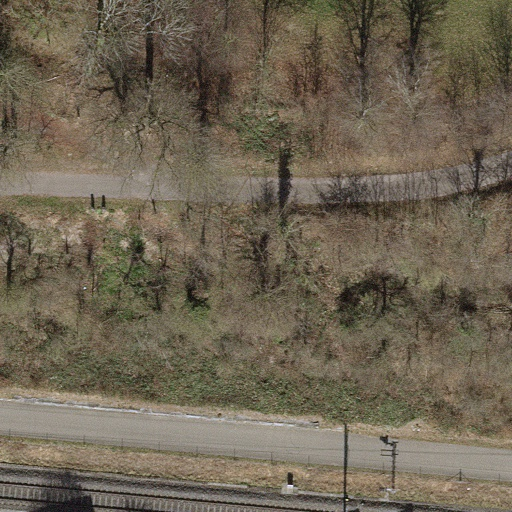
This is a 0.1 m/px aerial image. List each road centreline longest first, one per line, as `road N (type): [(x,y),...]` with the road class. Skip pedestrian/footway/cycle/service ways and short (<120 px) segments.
road 1 (track): [(511,161),(409,187),(186,188)]
road 2 (residential): [(0,182),(186,188)]
